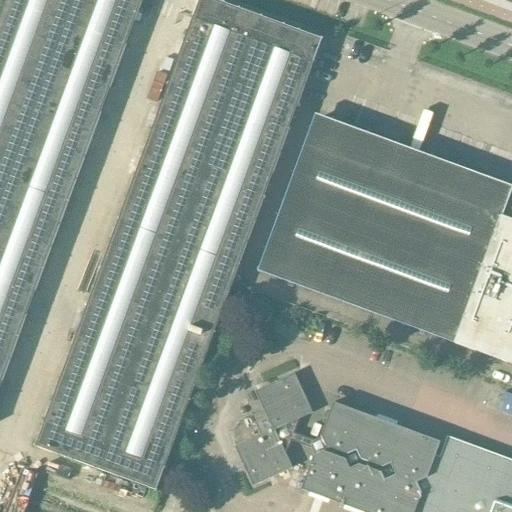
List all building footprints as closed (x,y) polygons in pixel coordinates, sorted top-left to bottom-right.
[(143,0),(4,0),(0,12),(0,391),(142,3),(143,0)] [(322,39),(215,0),(197,0),(190,21),(34,447),(155,492),(322,39)] [(511,220),(304,145),(257,272),(511,365),(511,220)] [(434,456),(440,443),(333,403),(320,439),(314,441),(294,434),(299,420),(312,414),(294,374),(254,393),(266,418),(254,424),(260,436),(234,448),(252,487),(292,469),(286,456),(291,442),(311,449),(314,455),(301,490),(359,511),(511,511),(511,461),(446,437),(439,458),(434,456)] [(500,409),(511,413),(511,393),(505,392),(500,409)]
